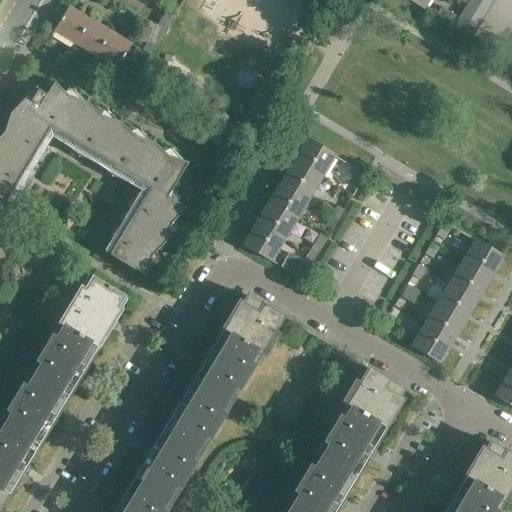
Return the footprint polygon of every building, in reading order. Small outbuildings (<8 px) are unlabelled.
[(427,0),(408,0),(423,8),(427,0)] [(469,0),(468,2),(485,13),(492,0),(469,0)] [(468,2),(466,5),(461,15),(478,25),(485,13),(468,2)] [(68,7),(53,32),(74,44),(89,20),(68,7)] [(167,24),(173,14),(166,9),(160,20),(167,24)] [(450,13),(445,22),(454,27),(459,18),(450,13)] [(461,15),(459,18),(454,27),(471,37),(478,25),(461,15)] [(89,20),(74,44),(95,57),(110,32),(89,20)] [(161,35),(167,24),(160,20),(154,30),(161,35)] [(155,45),(161,35),(154,30),(148,41),(155,45)] [(110,32),(95,57),(116,69),(131,45),(110,32)] [(148,56),(155,45),(148,41),(141,51),(148,56)] [(0,200),(5,203),(16,185),(20,177),(35,152),(43,156),(46,148),(40,144),(49,129),(82,150),(78,157),(87,161),(90,154),(115,169),(111,177),(120,180),(123,174),(148,189),(138,205),(131,201),(128,210),(134,213),(118,238),(111,234),(108,243),(114,246),(108,256),(144,277),(151,257),(165,243),(171,224),(186,209),(176,203),(180,197),(170,192),(187,163),(167,157),(153,143),(134,137),(120,123),(101,117),(87,103),(68,98),(53,83),(45,96),(37,91),(36,92),(25,89),(21,102),(9,114),(3,133),(0,136),(0,200)] [(306,139),(293,161),(321,178),(335,156),(319,146),(306,139)] [(293,161),(280,182),(309,199),(321,178),(293,161)] [(356,169),(349,181),(358,187),(365,175),(356,169)] [(280,182),(268,203),(296,220),(309,199),(280,182)] [(268,203),(256,223),(284,240),(296,220),(268,203)] [(337,204),(331,215),(338,219),(345,209),(337,204)] [(331,215),(324,225),(332,230),(338,219),(331,215)] [(452,226),(445,221),(437,234),(445,239),(452,226)] [(256,223),(243,244),(271,262),(284,240),(256,223)] [(319,252),(327,238),(319,233),(311,247),(319,252)] [(474,239),(462,260),(490,277),(503,256),(474,239)] [(432,243),(425,254),(433,259),(440,248),(432,243)] [(462,260),(449,281),(478,298),(490,277),(462,260)] [(302,262),(294,275),(302,280),(310,267),(302,262)] [(419,265),(412,278),(420,283),(427,270),(419,265)] [(88,276),(58,325),(97,348),(126,299),(110,290),(111,289),(107,286),(106,287),(88,276)] [(449,281),(436,302),(465,319),(478,298),(449,281)] [(407,285),(401,296),(411,303),(412,304),(419,292),(407,285)] [(222,330),(260,353),(264,356),(277,335),(273,333),(282,318),(247,296),(242,304),(238,302),(222,330)] [(436,302),(423,324),(451,341),(465,319),(436,302)] [(386,316),(381,325),(390,330),(396,322),(386,316)] [(423,324),(410,345),(439,362),(451,341),(423,324)] [(58,325),(29,374),(67,397),(97,348),(58,325)] [(222,330),(192,379),(231,402),(260,353),(222,330)] [(368,369),(348,404),(386,427),(402,400),(398,398),(403,390),(368,369)] [(29,374),(0,420),(0,423),(38,446),(67,397),(29,374)] [(511,377),(506,374),(493,395),(511,406),(511,377)] [(192,379),(163,427),(201,451),(231,402),(192,379)] [(348,404),(317,454),(355,477),(386,427),(348,404)] [(0,423),(0,490),(8,495),(38,446),(0,423)] [(163,427),(133,477),(171,500),(201,451),(163,427)] [(481,448),(464,476),(503,499),(506,501),(511,491),(511,455),(489,442),(484,450),(481,448)] [(317,454),(291,497),(315,511),(334,511),(355,477),(317,454)] [(464,476),(442,511),(494,511),(503,499),(464,476)] [(133,477),(111,511),(164,511),(171,500),(133,477)] [(0,490),(0,508),(8,495),(0,490)] [(315,511),(291,497),(282,511),(315,511)]
